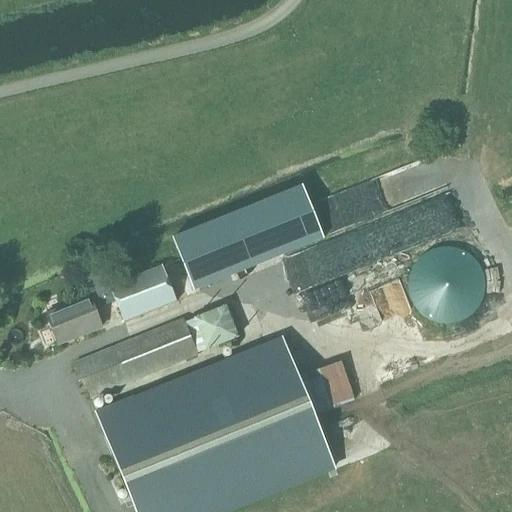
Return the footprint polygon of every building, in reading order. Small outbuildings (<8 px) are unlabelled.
[(302,187),(173,239),(194,292),(323,239),(302,187)] [(484,297),(485,288),(485,280),(482,271),(477,263),(472,258),(466,253),(460,250),(454,247),(444,246),(436,247),(426,250),(421,253),(414,258),(410,263),(405,271),(403,278),(402,287),(402,294),(404,302),(408,309),(412,316),(418,321),(425,326),(431,328),(440,330),(448,330),(456,328),(464,324),(471,320),(476,314),(482,305),(484,297)] [(177,302),(162,266),(109,287),(124,323),(177,302)] [(89,298),(47,315),(58,345),(101,328),(89,298)] [(196,358),(182,321),(73,362),(87,399),(196,358)] [(123,401),(95,413),(134,511),(221,511),(334,467),(284,342),(125,406),(123,401)]
